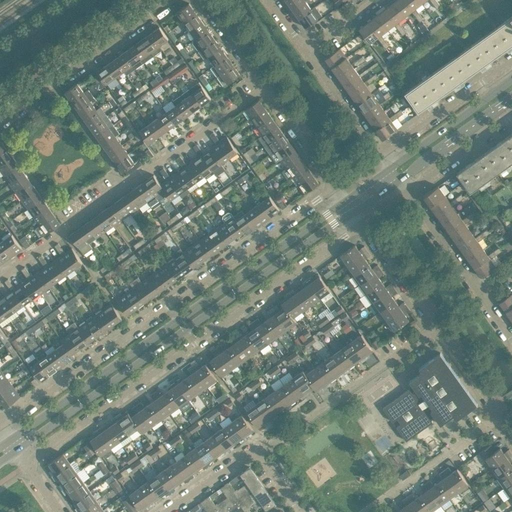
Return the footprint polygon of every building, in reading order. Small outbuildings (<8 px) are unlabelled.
[(305,1),(305,0),(287,0),(286,1),(293,9),(305,1)] [(413,10),(405,0),(396,0),(394,2),(404,16),(413,10)] [(421,3),(419,0),(405,0),(413,10),(421,3)] [(311,9),(305,1),(293,9),(299,18),(311,9)] [(404,16),(394,2),(385,9),(396,23),(404,16)] [(195,12),(189,3),(177,12),(183,21),(195,12)] [(315,7),(311,9),(299,18),(305,27),(322,16),(315,7)] [(396,23),(385,9),(376,15),(387,29),(396,23)] [(189,30),(202,21),(195,12),(183,21),(189,30)] [(387,29),(376,15),(368,22),(379,36),(387,29)] [(511,44),(511,21),(509,18),(484,36),(495,52),(496,52),(498,54),(511,44)] [(196,39),(208,30),(202,21),(189,30),(196,39)] [(379,36),(368,22),(359,29),(370,43),(379,36)] [(168,39),(159,27),(150,33),(159,46),(159,45),(168,39)] [(198,50),(214,39),(208,30),(196,39),(192,41),(198,50)] [(159,46),(150,33),(141,40),(153,56),(162,50),(159,45),(159,46)] [(472,73),(498,54),(496,52),(495,52),(484,36),(458,55),(469,71),(470,70),(472,73)] [(208,56),(221,47),(214,39),(198,50),(204,59),(208,56)] [(153,56),(141,40),(132,46),(141,58),(144,63),(153,56)] [(141,58),(132,46),(124,52),(132,65),(133,64),(141,58)] [(215,65),(227,56),(221,47),(208,56),(214,65),(215,65)] [(332,68),(346,57),(340,48),(325,59),(332,68)] [(132,65),(124,52),(115,58),(124,71),(123,71),(126,75),(136,68),(133,64),(132,65)] [(445,92),(472,73),(470,70),(469,71),(458,55),(431,74),(443,90),(443,89),(445,92)] [(217,77),(233,65),(227,56),(215,65),(214,65),(210,68),(217,77)] [(338,77),(353,66),(346,57),(332,68),(338,77)] [(124,71),(115,58),(106,65),(115,77),(123,71),(124,71)] [(115,77),(106,65),(97,71),(106,84),(115,77)] [(223,86),(240,74),(233,65),(217,77),(223,86)] [(344,85),(359,75),(353,66),(338,77),(344,85)] [(418,112),(445,92),(443,89),(443,90),(431,74),(405,93),(418,112)] [(351,94),(365,84),(359,75),(344,85),(351,94)] [(211,98),(202,86),(199,82),(190,89),(201,105),(211,98)] [(84,92),(77,83),(65,92),(72,101),(84,92)] [(357,103),(372,93),(365,84),(351,94),(357,103)] [(201,105),(190,89),(181,95),(193,111),(201,105)] [(78,110),(90,101),(84,92),(72,101),(78,110)] [(363,112),(378,102),(372,93),(357,103),(363,112)] [(193,111),(181,95),(172,101),(175,105),(184,118),(193,111)] [(250,118),(265,108),(259,99),(244,110),(250,118)] [(84,118),(96,110),(90,101),(78,110),(84,118)] [(370,121),(384,111),(378,102),(363,112),(370,121)] [(184,118),(175,105),(166,112),(175,124),(184,118)] [(90,127),(107,116),(100,107),(96,110),(84,118),(90,127)] [(256,127),(271,116),(265,108),(250,118),(256,127)] [(376,130),(390,119),(384,111),(370,121),(376,130)] [(175,124),(166,112),(157,118),(166,130),(175,124)] [(97,136),(113,124),(107,116),(90,127),(97,136)] [(131,125),(125,116),(121,118),(128,127),(131,125)] [(262,135),(277,124),(271,116),(256,127),(262,135)] [(166,130),(157,118),(149,124),(157,136),(166,130)] [(383,139),(397,129),(390,119),(376,130),(383,139)] [(103,145),(115,136),(119,133),(113,124),(97,136),(103,145)] [(157,136),(149,124),(139,131),(148,143),(157,136)] [(268,143),(283,133),(277,124),(262,135),(268,143)] [(274,151),(289,141),(283,133),(268,143),(274,151)] [(511,161),(511,138),(510,135),(483,154),(497,172),(511,161)] [(109,154),(122,145),(115,136),(103,145),(109,154)] [(229,158),(218,143),(220,142),(217,137),(213,140),(217,144),(210,149),(220,164),(229,158)] [(237,152),(227,137),(220,142),(218,143),(229,158),(237,152)] [(280,160),(295,149),(289,141),(274,151),(280,160)] [(128,154),(122,145),(109,154),(115,162),(128,154)] [(0,165),(12,156),(7,148),(0,152),(0,165)] [(153,155),(149,149),(144,152),(149,159),(153,155)] [(212,170),(202,155),(204,154),(200,149),(197,152),(200,156),(193,161),(204,176),(206,179),(214,173),(212,170)] [(220,164),(210,149),(204,154),(202,155),(212,170),(220,164)] [(286,168),(301,158),(295,149),(280,160),(286,168)] [(138,159),(134,162),(128,154),(115,162),(122,172),(124,170),(127,174),(142,164),(138,159)] [(470,191),(497,172),(483,154),(457,173),(470,191)] [(18,165),(12,156),(0,165),(0,169),(4,175),(18,165)] [(292,177),(307,166),(301,158),(286,168),(292,177)] [(195,182),(185,167),(187,166),(183,161),(180,164),(183,168),(177,173),(187,188),(195,182)] [(193,161),(187,166),(185,167),(195,182),(204,176),(193,161)] [(10,183),(24,173),(18,165),(4,175),(10,183)] [(298,185),(313,174),(307,166),(292,177),(298,185)] [(16,192),(30,181),(24,173),(10,183),(16,192)] [(179,193),(168,179),(170,178),(167,173),(163,175),(167,180),(161,184),(160,185),(164,190),(163,190),(167,195),(170,200),(179,193)] [(187,188),(177,173),(170,178),(168,179),(179,193),(182,198),(190,192),(187,188)] [(304,193),(319,183),(313,174),(298,185),(304,193)] [(164,190),(160,185),(161,184),(154,175),(145,181),(155,196),(159,201),(167,195),(163,190),(164,190)] [(22,200),(36,190),(30,181),(16,192),(22,200)] [(155,196),(145,181),(137,187),(147,202),(151,198),(153,201),(155,200),(153,197),(155,196)] [(430,205),(445,195),(438,186),(424,196),(430,205)] [(147,202),(137,187),(128,193),(139,207),(147,202)] [(28,208),(42,198),(36,190),(22,200),(28,208)] [(139,207),(128,193),(120,199),(130,213),(139,207)] [(436,214),(451,204),(445,195),(430,205),(436,214)] [(280,211),(269,196),(261,202),(271,217),(280,211)] [(34,217),(48,206),(42,198),(28,208),(34,217)] [(130,213),(120,199),(112,205),(122,219),(130,213)] [(287,206),(283,200),(278,203),(282,209),(287,206)] [(271,217),(261,202),(252,208),(263,223),(271,217)] [(443,223),(457,213),(451,204),(436,214),(443,223)] [(122,219),(112,205),(103,211),(114,225),(122,219)] [(39,225),(54,215),(48,206),(34,217),(39,225)] [(263,223),(252,208),(244,214),(255,229),(263,223)] [(114,225),(103,211),(95,217),(105,231),(114,225)] [(449,232),(463,222),(457,213),(443,223),(449,232)] [(255,229),(244,214),(236,220),(244,231),(243,231),(246,235),(255,229)] [(42,236),(60,223),(54,215),(39,225),(43,230),(40,232),(42,236)] [(244,231),(236,220),(233,216),(225,222),(235,237),(243,231),(244,231)] [(105,231),(95,217),(87,222),(97,237),(105,231)] [(97,237),(87,222),(78,228),(89,243),(97,237)] [(235,237),(225,222),(216,228),(227,243),(235,237)] [(455,241),(470,231),(463,222),(449,232),(455,241)] [(92,248),(89,243),(78,228),(70,235),(84,254),(92,248)] [(227,243),(216,228),(208,234),(218,249),(227,243)] [(462,250),(476,239),(470,231),(455,241),(462,250)] [(22,249),(12,234),(3,241),(13,255),(22,249)] [(218,249),(208,234),(200,240),(210,255),(218,249)] [(162,240),(159,236),(154,239),(157,243),(156,243),(159,248),(164,244),(161,240),(162,240)] [(478,238),(476,239),(483,248),(489,244),(484,237),(480,240),(478,238)] [(30,245),(26,239),(21,242),(25,248),(30,245)] [(468,259),(483,248),(476,239),(462,250),(468,259)] [(210,255),(200,240),(191,246),(202,261),(210,255)] [(13,255),(3,241),(0,242),(0,253),(5,261),(13,255)] [(346,266),(367,250),(364,246),(360,248),(362,250),(360,251),(355,245),(339,256),(346,266)] [(202,261),(191,246),(183,252),(194,267),(202,261)] [(74,269),(63,254),(65,253),(61,248),(58,251),(61,255),(55,260),(65,275),(74,269)] [(72,248),(65,253),(63,254),(74,269),(82,263),(72,248)] [(194,267),(183,252),(180,248),(172,254),(175,258),(185,272),(194,267)] [(474,267),(489,257),(483,248),(468,259),(474,267)] [(368,264),(365,259),(364,257),(366,256),(367,258),(371,255),(367,250),(346,266),(352,275),(368,264)] [(481,277),(495,266),(489,257),(474,267),(481,277)] [(185,272),(175,258),(166,264),(177,278),(185,272)] [(57,281),(46,266),(48,265),(45,260),(41,262),(45,267),(38,272),(49,287),(57,281)] [(55,260),(48,265),(46,266),(57,281),(65,275),(55,260)] [(177,278),(166,264),(158,270),(169,284),(177,278)] [(359,284),(381,269),(377,264),(374,267),(375,269),(373,270),(368,264),(352,275),(359,284)] [(382,282),(378,277),(377,276),(379,274),(380,276),(384,273),(381,269),(359,284),(366,294),(382,282)] [(169,284),(158,270),(150,276),(160,290),(169,284)] [(40,293),(30,278),(32,277),(28,272),(24,274),(28,279),(21,284),(32,298),(40,293)] [(49,287),(38,272),(32,277),(30,278),(40,293),(49,287)] [(330,290),(318,274),(311,279),(310,277),(307,279),(320,297),(330,290)] [(160,290),(150,276),(141,282),(152,296),(160,290)] [(152,296),(141,282),(138,277),(130,283),(133,288),(144,302),(152,296)] [(320,297),(307,279),(304,281),(305,283),(299,288),(311,304),(320,297)] [(372,303),(394,287),(391,283),(387,286),(388,287),(386,289),(382,282),(366,294),(372,303)] [(24,304),(13,290),(15,288),(11,284),(8,286),(11,291),(5,296),(15,310),(24,304)] [(21,284),(15,288),(13,290),(24,304),(32,298),(21,284)] [(395,301),(392,296),(390,294),(392,293),(393,295),(397,292),(394,287),(372,303),(379,312),(395,301)] [(144,302),(133,288),(125,294),(135,308),(144,302)] [(311,304),(299,288),(293,292),(291,290),(288,292),(301,310),(311,304)] [(301,310),(288,292),(285,294),(287,296),(280,301),(284,307),(285,307),(292,317),(293,317),(301,310)] [(506,311),(511,306),(511,293),(499,302),(506,311)] [(135,308),(125,294),(116,300),(127,314),(135,308)] [(5,296),(0,299),(0,306),(11,321),(19,315),(15,310),(5,296)] [(385,322),(407,306),(404,301),(400,304),(401,306),(400,307),(395,301),(379,312),(385,322)] [(122,318),(111,303),(103,309),(113,324),(122,318)] [(297,323),(293,317),(292,317),(285,307),(284,307),(278,311),(277,310),(279,308),(276,305),(272,308),(287,330),(297,323)] [(344,310),(340,305),(336,308),(339,313),(344,310)] [(11,321),(0,306),(0,324),(2,327),(11,321)] [(409,320),(405,315),(404,313),(405,312),(407,313),(410,311),(407,306),(385,322),(392,331),(409,320)] [(287,330),(272,308),(267,311),(270,315),(271,314),(273,315),(266,320),(278,336),(287,330)] [(113,324),(103,309),(94,315),(105,330),(113,324)] [(349,317),(345,312),(341,315),(344,320),(349,317)] [(105,330),(94,315),(86,321),(97,336),(105,330)] [(278,336),(266,320),(260,325),(259,323),(260,322),(258,318),(253,321),(269,343),(272,348),(281,341),(278,336)] [(97,336),(86,321),(78,327),(88,342),(97,336)] [(269,343),(253,321),(248,324),(251,328),(253,327),(254,329),(248,333),(259,350),(269,343)] [(69,333),(80,348),(88,342),(78,327),(74,322),(66,328),(69,333)] [(310,333),(307,329),(302,332),(306,337),(310,333)] [(259,350),(248,333),(241,338),(240,336),(242,335),(239,331),(234,335),(250,356),(259,350)] [(80,348),(69,333),(61,340),(63,343),(64,343),(71,354),(72,353),(80,348)] [(373,351),(361,334),(352,341),(365,360),(368,358),(366,356),(373,351)] [(250,356),(234,335),(230,338),(232,342),(234,340),(235,342),(229,347),(240,363),(250,356)] [(316,340),(313,336),(308,339),(311,344),(316,340)] [(380,345),(376,339),(371,343),(375,349),(380,345)] [(365,360),(352,341),(342,348),(354,364),(360,360),(362,362),(365,360)] [(71,354),(64,343),(63,343),(55,349),(66,364),(75,357),(72,353),(71,354)] [(240,363),(229,347),(223,351),(221,350),(223,348),(220,345),(216,348),(231,370),(240,363)] [(231,370),(216,348),(211,351),(214,355),(216,354),(217,355),(210,360),(222,376),(231,370)] [(354,364),(342,348),(333,355),(346,373),(349,371),(348,369),(354,364)] [(66,364),(55,349),(47,355),(58,370),(66,364)] [(477,404),(440,352),(419,367),(422,372),(409,381),(416,389),(412,392),(409,389),(383,408),(393,422),(397,418),(401,423),(396,427),(406,441),(433,422),(430,418),(434,415),(440,424),(453,415),(456,419),(477,404)] [(58,370),(47,355),(39,361),(49,375),(58,370)] [(294,359),(291,355),(286,358),(290,363),(294,359)] [(346,373),(333,355),(324,361),(335,377),(342,373),(343,375),(346,373)] [(49,375),(39,361),(30,367),(41,382),(49,375)] [(335,377),(324,361),(315,368),(328,386),(331,384),(329,382),(335,377)] [(217,380),(206,363),(199,368),(197,367),(199,365),(196,362),(192,365),(207,387),(217,380)] [(207,387),(192,365),(187,368),(190,372),(192,371),(193,372),(187,377),(198,393),(207,387)] [(248,370),(253,376),(259,372),(255,365),(248,370)] [(280,369),(277,365),(272,368),(276,373),(280,369)] [(328,386),(315,368),(306,374),(305,375),(314,387),(316,391),(323,386),(325,388),(328,386)] [(314,387),(305,375),(306,374),(303,370),(293,377),(306,396),(309,394),(308,391),(314,387)] [(2,371),(0,372),(0,385),(8,379),(2,371)] [(198,393),(187,377),(180,382),(179,380),(181,379),(178,375),(173,378),(189,400),(198,393)] [(306,396),(293,377),(284,384),(295,400),(302,396),(303,398),(306,396)] [(189,400),(173,378),(169,381),(171,385),(173,384),(174,386),(168,390),(180,406),(189,400)] [(8,379),(0,385),(0,397),(14,388),(8,379)] [(257,386),(254,381),(249,385),(252,389),(257,386)] [(295,400),(284,384),(274,391),(288,409),(290,407),(289,405),(295,400)] [(14,388),(0,397),(0,399),(6,407),(20,396),(14,388)] [(180,406),(168,390),(162,395),(160,393),(162,392),(159,388),(155,391),(170,413),(180,406)] [(170,413),(155,391),(150,395),(153,398),(155,397),(156,399),(149,404),(161,420),(170,413)] [(243,396),(239,391),(235,395),(238,400),(243,396)] [(288,409),(274,391),(265,397),(277,414),(283,409),(285,411),(288,409)] [(277,414),(265,397),(256,404),(269,422),(272,420),(270,418),(277,414)] [(234,403),(230,398),(226,401),(229,406),(234,403)] [(161,420),(149,404),(143,408),(142,407),(143,405),(141,402),(136,405),(152,427),(161,420)] [(269,422),(256,404),(246,411),(258,427),(264,422),(266,424),(269,422)] [(152,427),(136,405),(131,408),(134,412),(136,411),(137,412),(131,417),(138,427),(138,428),(142,434),(152,427)] [(138,427),(131,417),(127,411),(120,416),(119,413),(116,416),(129,434),(138,428),(138,427)] [(196,411),(192,414),(195,419),(200,416),(196,411)] [(215,416),(211,412),(207,415),(210,420),(215,416)] [(253,430),(242,414),(232,421),(245,439),(248,437),(247,435),(253,430)] [(129,434),(116,416),(113,418),(114,420),(108,424),(119,441),(129,434)] [(245,439),(232,421),(223,428),(234,444),(241,439),(242,441),(245,439)] [(201,426),(197,422),(193,425),(196,430),(201,426)] [(119,441),(108,424),(102,429),(100,427),(97,429),(110,447),(119,441)] [(234,444),(223,428),(214,434),(227,453),(230,451),(228,448),(234,444)] [(110,447),(97,429),(94,431),(96,433),(89,438),(101,454),(110,447)] [(227,453),(214,434),(204,441),(216,457),(222,453),(224,455),(227,453)] [(178,443),(174,438),(170,442),(173,446),(178,443)] [(216,457),(204,441),(195,447),(208,466),(211,464),(210,462),(216,457)] [(152,446),(149,442),(144,445),(148,450),(152,446)] [(491,469),(511,453),(511,452),(509,449),(505,451),(506,453),(505,454),(500,447),(495,451),(490,444),(479,453),(491,469)] [(95,452),(92,447),(87,451),(90,455),(95,452)] [(208,466),(195,447),(186,454),(197,470),(204,466),(205,468),(208,466)] [(157,454),(154,449),(149,452),(152,457),(157,454)] [(52,476),(70,463),(63,453),(47,465),(52,471),(50,473),(52,476)] [(511,467),(511,464),(510,462),(509,460),(511,459),(511,461),(511,460),(511,453),(491,469),(497,478),(511,467)] [(197,470),(186,454),(176,461),(189,479),(192,477),(191,475),(197,470)] [(133,460),(130,455),(125,459),(129,463),(133,460)] [(105,466),(102,461),(97,464),(100,469),(105,466)] [(189,479),(176,461),(167,468),(178,484),(185,479),(186,481),(189,479)] [(139,467),(135,462),(131,466),(134,470),(139,467)] [(61,484),(77,472),(70,463),(52,476),(54,479),(56,477),(61,484)] [(469,469),(464,463),(459,467),(464,473),(469,469)] [(119,470),(116,465),(111,469),(114,474),(119,470)] [(262,485),(249,467),(247,468),(240,473),(243,477),(245,477),(249,482),(237,490),(236,489),(235,490),(242,499),(262,485)] [(469,485),(457,469),(450,473),(449,472),(451,471),(448,467),(443,470),(459,492),(469,485)] [(504,487),(511,481),(511,467),(497,478),(504,487)] [(178,484),(167,468),(158,474),(171,493),(174,490),(172,488),(178,484)] [(126,469),(121,473),(116,476),(120,481),(129,474),(126,469)] [(402,480),(411,474),(408,470),(399,476),(402,480)] [(459,492),(443,470),(439,473),(442,477),(443,476),(444,478),(438,482),(450,498),(459,492)] [(65,495),(83,481),(77,472),(61,484),(65,490),(63,492),(65,495)] [(171,493),(158,474),(148,481),(160,497),(166,492),(168,495),(171,493)] [(450,498),(438,482),(432,487),(430,485),(432,484),(429,480),(425,483),(440,505),(450,498)] [(74,502),(90,491),(83,481),(65,495),(67,497),(69,496),(74,502)] [(160,497),(148,481),(139,487),(152,506),(155,504),(154,501),(160,497)] [(224,511),(242,499),(235,490),(231,485),(229,481),(220,488),(223,491),(225,491),(229,497),(217,505),(216,503),(215,504),(220,511),(224,511)] [(440,505),(425,483),(420,486),(423,490),(425,489),(426,491),(420,495),(431,511),(440,505)] [(275,503),(262,485),(242,499),(249,509),(250,508),(249,507),(260,499),(264,504),(264,506),(266,509),(273,505),(275,503)] [(152,506),(139,487),(129,494),(141,511),(148,506),(149,508),(152,506)] [(211,499),(219,493),(217,490),(209,496),(211,499)] [(77,511),(79,511),(97,500),(90,491),(74,502),(78,509),(76,510),(77,511)] [(430,511),(431,511),(420,495),(413,500),(412,498),(414,497),(411,493),(406,496),(417,511),(430,511)] [(485,493),(481,496),(484,501),(489,498),(485,493)] [(220,511),(215,504),(211,499),(209,496),(200,502),(203,505),(205,506),(209,511),(207,511),(220,511)] [(417,511),(406,496),(402,500),(405,504),(406,502),(407,504),(401,509),(402,511),(417,511)] [(132,503),(128,498),(123,501),(126,506),(132,503)] [(250,511),(249,509),(242,499),(224,511),(250,511)] [(99,511),(103,509),(97,500),(79,511),(99,511)]
